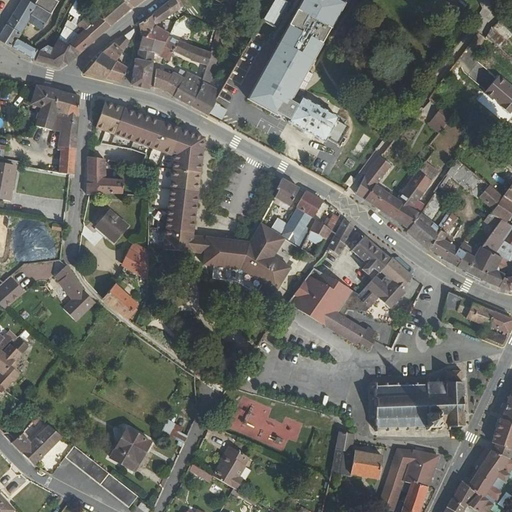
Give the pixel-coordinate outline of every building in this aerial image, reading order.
[(23,0),(0,36),(0,40),(12,48),(17,40),(27,21),(42,30),(59,2),(55,0),(37,0),(34,6),(24,0),(23,0)] [(98,17),(110,27),(131,8),(121,0),(106,0),(109,3),(96,15),(98,17)] [(155,25),(180,9),(175,0),(171,0),(153,14),(153,15),(150,17),(155,25)] [(293,95),(346,0),(303,0),(248,99),(276,115),(277,113),(283,116),(293,95)] [(276,28),(290,4),(283,0),(275,0),(263,21),(276,28)] [(84,31),(98,17),(96,15),(76,1),(70,14),(81,22),(78,25),(84,31)] [(74,40),(86,48),(110,27),(98,17),(84,31),(76,38),(74,40)] [(162,48),(168,37),(169,35),(155,27),(155,25),(150,17),(139,24),(143,37),(162,48)] [(65,26),(72,30),(75,25),(68,21),(65,26)] [(72,30),(65,26),(53,49),(47,46),(40,51),(36,61),(58,67),(63,62),(68,65),(81,53),(68,46),(74,40),(76,38),(76,33),(72,30)] [(124,36),(129,41),(131,37),(134,33),(133,29),(124,36)] [(102,53),(117,62),(129,41),(124,36),(116,41),(113,44),(102,53)] [(169,61),(174,51),(179,42),(168,37),(162,48),(143,37),(139,50),(154,53),(169,61)] [(17,40),(12,48),(33,60),(37,51),(17,40)] [(81,53),(86,48),(74,40),(68,46),(81,53)] [(174,51),(191,60),(195,48),(179,42),(174,51)] [(199,111),(207,116),(219,93),(208,87),(221,45),(213,42),(210,51),(211,51),(211,54),(207,65),(203,81),(191,106),(199,111)] [(207,65),(211,54),(195,48),(191,60),(191,61),(207,65)] [(153,63),(154,53),(139,50),(137,60),(153,63)] [(121,82),(127,68),(117,62),(102,53),(84,74),(105,79),(121,82)] [(140,87),(149,89),(153,63),(137,60),(135,59),(132,85),(140,87)] [(160,89),(164,91),(172,75),(156,70),(156,71),(154,88),(157,88),(160,89)] [(169,93),(173,97),(184,79),(186,74),(180,71),(178,76),(172,73),(172,75),(164,91),(167,92),(169,93)] [(181,101),(191,106),(203,81),(187,73),(186,74),(184,79),(173,97),(181,101)] [(511,109),(511,87),(498,76),(484,93),(492,100),(493,99),(501,105),(500,107),(508,114),(511,109)] [(48,88),(36,86),(31,105),(33,105),(32,108),(41,111),(36,126),(60,133),(57,150),(61,151),(59,173),(74,175),(80,97),(48,88)] [(338,118),(332,114),(311,103),(302,98),(301,100),(293,95),(283,116),(290,120),(289,122),(324,142),(326,139),(338,146),(348,128),(336,121),(338,118)] [(311,103),(332,114),(336,107),(332,104),(329,100),(324,97),(320,97),(315,95),(311,103)] [(446,107),(440,101),(437,105),(443,111),(446,107)] [(193,236),(204,138),(187,132),(169,126),(136,114),(105,102),(96,128),(171,156),(172,154),(175,155),(163,250),(191,253),(193,236)] [(437,114),(427,125),(438,134),(448,124),(437,114)] [(360,133),(351,153),(360,157),(369,137),(360,133)] [(391,165),(380,157),(376,162),(387,171),(391,165)] [(104,160),(87,158),(87,195),(103,194),(122,194),(123,181),(105,180),(104,160)] [(439,187),(452,197),(461,184),(494,211),(503,198),(489,185),(489,186),(456,160),(453,165),(446,174),(447,175),(447,176),(444,180),(439,187)] [(376,185),(387,171),(376,162),(364,177),(376,185)] [(430,166),(425,162),(418,171),(432,181),(436,175),(428,169),(430,166)] [(446,174),(453,165),(449,163),(442,173),(447,176),(447,175),(446,174)] [(0,198),(9,200),(15,167),(0,164),(0,198)] [(430,166),(428,169),(436,175),(438,172),(430,166)] [(418,171),(409,183),(423,194),(432,181),(418,171)] [(376,185),(364,177),(358,189),(368,195),(376,185)] [(289,206),(299,189),(294,186),(282,179),(276,189),(278,191),(274,198),(289,206)] [(351,191),(357,182),(354,179),(347,188),(351,191)] [(402,191),(396,199),(397,199),(394,203),(400,207),(392,218),(401,224),(408,229),(420,214),(426,206),(418,201),(423,194),(409,183),(405,188),(402,191)] [(396,199),(376,185),(368,195),(364,200),(376,207),(392,218),(400,207),(394,203),(397,199),(396,199)] [(490,214),(501,220),(506,222),(511,213),(511,185),(503,198),(494,211),(490,214)] [(368,195),(358,189),(355,194),(364,200),(368,195)] [(291,218),(306,228),(322,201),(314,197),(305,192),(291,218)] [(447,202),(434,194),(426,206),(420,214),(408,229),(407,232),(407,233),(418,242),(427,250),(428,250),(429,250),(430,249),(440,231),(440,230),(438,228),(432,224),(447,202)] [(289,206),(274,198),(272,202),(286,210),(287,210),(289,206)] [(114,243),(128,226),(109,211),(96,226),(108,236),(108,237),(114,243)] [(326,227),(331,231),(338,217),(333,214),(326,227)] [(449,230),(457,218),(451,214),(449,217),(446,215),(438,228),(440,230),(442,227),(449,230)] [(490,214),(484,221),(495,229),(501,220),(490,214)] [(343,221),(338,217),(331,231),(336,234),(343,221)] [(279,236),(287,224),(280,220),(279,222),(272,218),(266,228),(279,236)] [(344,244),(353,227),(344,219),(343,221),(336,234),(328,248),(338,256),(345,244),(344,244)] [(321,248),(331,231),(326,227),(316,220),(306,239),(321,248)] [(490,284),(499,287),(503,278),(504,275),(498,272),(498,270),(498,268),(498,267),(502,258),(506,260),(509,254),(505,252),(511,236),(511,226),(506,222),(501,220),(495,229),(482,248),(480,247),(478,250),(474,257),(466,253),(457,267),(480,279),(490,284)] [(273,257),(284,239),(279,236),(266,228),(261,225),(257,231),(254,236),(249,243),(247,248),(206,243),(204,254),(203,265),(214,266),(212,279),(236,282),(256,294),(263,284),(276,292),(290,268),(273,257)] [(442,259),(443,260),(452,245),(452,244),(453,240),(447,235),(447,234),(440,231),(430,249),(437,254),(443,257),(442,259)] [(301,249),(306,240),(299,235),(293,245),(301,249)] [(206,243),(247,248),(249,243),(193,236),(191,253),(204,254),(206,243)] [(379,273),(391,260),(381,252),(364,237),(352,251),(367,264),(362,270),(368,275),(374,268),(379,273)] [(148,262),(148,251),(133,243),(129,250),(148,262)] [(459,248),(466,253),(474,257),(478,250),(476,248),(474,250),(463,243),(459,248)] [(459,248),(452,245),(443,260),(449,263),(459,248)] [(454,265),(457,267),(466,253),(459,248),(449,263),(450,264),(451,263),(454,265)] [(123,261),(124,266),(143,277),(143,283),(148,283),(148,262),(129,250),(123,261)] [(498,272),(504,275),(511,258),(511,255),(509,254),(506,260),(502,258),(498,267),(498,268),(498,270),(498,272)] [(395,258),(393,260),(411,276),(414,274),(413,270),(406,264),(399,257),(395,258)] [(391,259),(391,260),(379,273),(371,280),(358,295),(352,291),(341,308),(344,309),(345,308),(349,311),(367,313),(378,299),(390,309),(405,292),(401,289),(412,277),(411,276),(393,260),(391,259)] [(73,318),(92,298),(80,289),(74,279),(66,267),(64,265),(51,275),(58,280),(70,296),(61,306),(73,318)] [(288,303),(327,328),(339,312),(341,308),(352,291),(313,269),(288,303)] [(0,285),(0,291),(13,280),(10,276),(0,285)] [(511,292),(511,277),(506,279),(503,278),(499,287),(510,291),(511,292)] [(24,292),(13,280),(0,291),(0,305),(4,309),(24,292)] [(419,297),(424,286),(419,282),(412,291),(419,297)] [(137,305),(115,284),(102,299),(109,306),(125,318),(134,308),(137,305)] [(466,318),(487,327),(494,312),(474,304),(448,293),(445,307),(467,315),(466,318)] [(128,320),(136,309),(134,308),(125,318),(128,320)] [(340,315),(345,318),(349,311),(345,308),(344,309),(341,308),(339,312),(341,313),(340,315)] [(345,318),(340,315),(341,313),(339,312),(327,328),(357,346),(363,335),(366,331),(365,331),(345,318)] [(492,327),(508,334),(511,324),(511,319),(504,316),(494,312),(487,327),(491,329),(492,327)] [(366,331),(363,335),(370,339),(374,332),(367,328),(365,331),(366,331)] [(483,338),(502,346),(506,338),(486,330),(483,338)] [(14,341),(17,338),(10,331),(7,334),(12,339),(14,341)] [(379,343),(393,349),(398,339),(383,333),(379,343)] [(2,338),(0,335),(0,350),(1,351),(12,339),(7,334),(2,338)] [(0,350),(0,372),(2,374),(12,381),(15,382),(19,376),(19,374),(11,366),(29,346),(19,338),(12,346),(11,344),(3,353),(1,351),(0,350)] [(373,384),(373,387),(376,387),(376,395),(374,395),(374,397),(377,398),(378,414),(376,414),(376,418),(378,418),(378,424),(376,424),(376,428),(378,428),(378,430),(381,430),(381,427),(389,426),(389,428),(393,428),(392,426),(398,426),(398,428),(402,428),(402,425),(410,425),(410,427),(412,427),(412,424),(420,425),(420,426),(422,426),(423,424),(430,424),(430,425),(439,426),(439,425),(445,425),(445,423),(448,422),(449,424),(452,424),(452,422),(460,422),(460,423),(463,423),(463,422),(466,422),(465,419),(463,419),(462,410),(465,410),(464,406),(462,406),(462,394),(464,394),(464,391),(461,391),(461,381),(463,381),(463,378),(461,378),(460,372),(464,368),(462,367),(460,369),(447,370),(444,368),(443,369),(447,372),(447,376),(445,376),(445,379),(440,380),(440,377),(436,377),(437,380),(429,380),(429,377),(426,377),(426,381),(418,381),(418,379),(415,379),(415,382),(409,382),(408,379),(406,379),(406,382),(401,382),(401,380),(398,380),(398,383),(390,383),(389,381),(385,381),(385,384),(378,384),(378,381),(375,382),(375,384),(373,384)] [(2,374),(0,375),(0,385),(5,389),(12,381),(2,374)] [(511,396),(510,395),(502,419),(505,420),(511,422),(511,396)] [(296,442),(304,423),(284,415),(281,421),(270,416),(273,408),(264,404),(258,417),(240,409),(233,426),(250,433),(251,432),(278,443),(281,436),(296,442)] [(492,443),(496,444),(502,427),(505,428),(506,425),(503,425),(505,420),(502,419),(500,419),(492,443)] [(502,427),(496,444),(511,449),(511,422),(505,420),(503,425),(506,425),(505,428),(502,427)] [(30,462),(33,464),(59,433),(44,421),(27,440),(19,431),(10,441),(30,462)] [(167,433),(181,441),(184,433),(178,430),(180,425),(173,422),(167,433)] [(128,468),(145,439),(123,426),(106,454),(128,468)] [(340,431),(333,470),(383,478),(386,454),(353,449),(354,440),(355,433),(340,431)] [(126,504),(134,493),(72,443),(63,455),(126,504)] [(511,449),(496,444),(493,452),(510,458),(511,450),(511,449)] [(214,475),(233,486),(236,488),(242,478),(239,475),(246,465),(244,464),(248,456),(230,445),(225,453),(227,455),(223,461),(222,461),(214,475)] [(413,451),(396,447),(396,460),(404,462),(400,474),(407,475),(413,451)] [(413,451),(407,475),(405,479),(413,482),(428,486),(436,457),(413,451)] [(491,451),(468,486),(477,495),(467,504),(477,511),(489,511),(493,505),(492,504),(495,499),(497,501),(502,493),(500,491),(507,482),(505,480),(511,468),(511,460),(509,458),(510,458),(493,452),(491,451)] [(192,462),(189,468),(210,480),(213,474),(192,462)] [(452,499),(447,507),(452,511),(477,511),(467,504),(477,495),(468,486),(462,481),(453,499),(452,499)] [(428,486),(413,482),(401,511),(421,511),(430,486),(428,486)] [(0,511),(11,511),(14,510),(0,495),(0,511)] [(137,499),(134,504),(143,511),(147,506),(137,499)]
